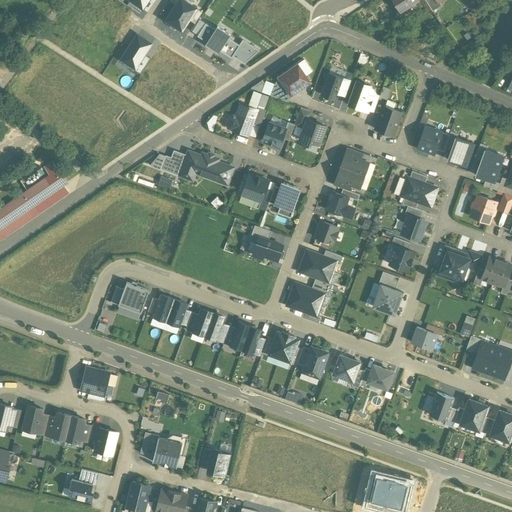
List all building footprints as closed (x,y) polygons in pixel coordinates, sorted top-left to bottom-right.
[(131,0),(144,8),(149,0),(131,0)] [(176,5),(167,20),(182,30),(188,20),(196,8),(183,0),(171,0),(171,2),(176,5)] [(393,0),(400,12),(418,0),(417,0),(393,0)] [(436,0),(425,0),(427,3),(432,11),(441,6),(439,2),(438,2),(436,0)] [(196,8),(188,20),(195,24),(202,12),(196,8)] [(207,42),(215,30),(205,23),(197,36),(207,42)] [(207,42),(205,45),(218,53),(220,51),(228,38),(230,35),(217,26),(215,30),(207,42)] [(144,55),(151,44),(137,35),(121,60),(135,69),(144,55)] [(239,45),(228,38),(220,51),(232,58),(233,56),(240,45),(239,45)] [(240,45),(233,56),(244,64),(259,50),(243,40),(239,45),(240,45)] [(362,52),(359,60),(366,63),(368,61),(370,55),(362,52)] [(150,58),(144,55),(135,69),(134,70),(140,74),(150,58)] [(312,71),(304,60),(297,64),(305,76),(312,71)] [(297,64),(279,77),(291,95),(298,90),(299,89),(302,87),(303,87),(309,82),(305,76),(297,64)] [(343,78),(329,73),(321,95),(335,100),(337,94),(343,78)] [(291,95),(279,77),(277,78),(271,96),(288,102),(291,95)] [(351,81),(343,78),(337,94),(345,97),(351,81)] [(370,86),(357,82),(349,105),(362,109),(362,107),(368,92),(370,86)] [(388,100),(391,90),(383,87),(380,97),(388,100)] [(379,96),(368,92),(362,107),(374,111),(379,96)] [(256,110),(240,104),(236,116),(234,116),(233,116),(229,118),(226,124),(228,128),(248,135),(252,124),(257,110),(256,110)] [(401,113),(384,106),(375,129),(393,136),(401,113)] [(266,110),(257,107),(256,110),(257,110),(252,124),(260,127),(266,110)] [(311,112),(300,108),(294,124),(294,125),(303,129),(307,119),(308,120),(311,112)] [(308,120),(307,119),(303,129),(299,140),(309,144),(310,141),(319,144),(326,126),(308,120)] [(285,129),(282,138),(289,140),(294,125),(294,124),(288,122),(285,129)] [(285,129),(269,124),(263,141),(279,146),(282,138),(285,129)] [(441,132),(425,126),(417,148),(429,152),(430,150),(433,148),(436,149),(442,133),(441,132)] [(449,135),(441,132),(442,133),(436,149),(443,152),(445,148),(449,135)] [(445,148),(452,151),(456,138),(458,134),(450,132),(449,135),(445,148)] [(249,137),(247,145),(261,148),(262,142),(258,141),(258,139),(249,137)] [(473,144),(456,138),(452,151),(449,160),(466,166),(473,144)] [(319,144),(310,141),(309,144),(307,149),(316,153),(319,144)] [(476,157),(482,159),(486,148),(487,149),(488,146),(481,143),(476,157)] [(362,153),(349,148),(346,155),(360,159),(362,153)] [(487,149),(486,148),(482,159),(476,175),(485,179),(495,182),(505,155),(487,149)] [(187,155),(174,150),(171,157),(166,155),(161,168),(179,175),(187,155)] [(219,159),(202,153),(201,156),(188,151),(187,155),(179,175),(193,180),(195,173),(227,184),(234,167),(218,162),(219,159)] [(346,155),(345,154),(341,167),(364,175),(368,163),(360,159),(346,155)] [(41,167),(47,176),(58,169),(52,160),(41,167)] [(47,176),(41,167),(21,181),(27,190),(47,176)] [(364,175),(341,167),(336,179),(337,180),(351,185),(359,188),(364,175)] [(67,183),(58,169),(47,176),(27,190),(0,208),(0,238),(68,192),(63,185),(67,183)] [(427,177),(412,171),(410,178),(425,183),(427,177)] [(262,177),(256,175),(256,176),(249,174),(241,195),(260,202),(261,201),(266,188),(269,181),(262,178),(262,177)] [(410,178),(407,177),(406,181),(400,196),(405,197),(418,202),(431,207),(433,201),(431,198),(433,195),(435,194),(437,188),(425,183),(410,178)] [(171,181),(162,178),(159,185),(168,188),(171,181)] [(406,181),(399,178),(394,193),(400,196),(406,181)] [(505,193),(511,196),(511,193),(511,188),(505,186),(508,180),(502,178),(500,184),(498,191),(505,193)] [(495,182),(485,179),(483,186),(498,191),(500,184),(495,182)] [(351,185),(337,180),(335,186),(343,189),(348,191),(351,185)] [(298,188),(284,182),(282,188),(276,205),(280,206),(290,210),(297,190),(298,188)] [(282,188),(274,186),(272,190),(273,191),(268,202),(276,205),(282,188)] [(272,190),(266,188),(261,201),(260,202),(258,208),(265,211),(268,202),(273,191),(272,190)] [(348,191),(343,189),(341,194),(349,197),(357,200),(359,195),(348,191)] [(290,210),(280,206),(277,213),(291,217),(300,191),(297,190),(290,210)] [(341,194),(332,191),(325,209),(342,215),(349,197),(341,194)] [(511,195),(511,196),(505,193),(502,200),(504,201),(501,210),(509,213),(511,205),(511,195)] [(495,202),(478,196),(476,203),(475,203),(473,203),(472,206),(473,208),(474,208),(471,215),(488,221),(495,202)] [(418,202),(405,197),(402,204),(408,206),(415,209),(416,208),(418,202)] [(422,211),(416,208),(415,209),(408,206),(404,214),(408,216),(419,220),(422,211)] [(419,220),(408,216),(402,233),(419,239),(425,222),(419,220)] [(337,227),(321,221),(315,237),(332,243),(333,240),(335,241),(338,232),(336,231),(337,227)] [(259,237),(268,240),(272,231),(255,225),(252,234),(259,237)] [(268,240),(259,237),(253,255),(262,258),(263,255),(277,260),(283,245),(268,240)] [(410,243),(394,237),(391,245),(395,247),(396,246),(408,250),(410,243)] [(408,250),(396,246),(395,247),(389,264),(407,271),(414,252),(408,250)] [(468,255),(446,247),(438,270),(452,275),(455,281),(460,278),(464,279),(468,268),(472,257),(468,255)] [(302,261),(333,272),(337,261),(306,250),(302,261)] [(483,256),(469,252),(468,255),(472,257),(468,268),(477,271),(478,268),(483,256)] [(500,261),(489,257),(484,270),(481,278),(482,279),(492,282),(500,261)] [(333,272),(302,261),(298,271),(324,280),(329,282),(333,272)] [(511,265),(500,261),(492,282),(503,286),(504,287),(507,278),(511,265)] [(478,268),(477,271),(473,283),(480,286),(482,279),(481,278),(484,270),(478,268)] [(380,285),(395,290),(400,278),(383,272),(379,284),(380,285)] [(315,278),(313,283),(331,289),(333,284),(329,282),(324,280),(315,278)] [(511,280),(507,278),(504,287),(503,286),(500,293),(507,295),(511,282),(511,280)] [(127,283),(124,290),(120,304),(142,311),(149,290),(127,283)] [(290,294),(321,305),(325,294),(311,289),(294,283),(290,294)] [(313,283),(311,289),(329,295),(331,290),(331,289),(313,283)] [(395,290),(380,285),(373,307),(394,314),(399,301),(401,301),(404,293),(395,290)] [(124,290),(116,287),(111,301),(120,304),(124,290)] [(321,305),(290,294),(286,306),(302,312),(317,317),(321,305)] [(174,300),(162,295),(159,301),(155,314),(153,317),(166,322),(174,300)] [(148,311),(155,314),(159,301),(153,298),(148,311)] [(187,304),(174,300),(166,322),(179,327),(181,323),(185,310),(187,304)] [(213,314),(201,309),(193,332),(205,336),(213,314)] [(192,312),(185,310),(181,323),(187,326),(192,313),(192,312)] [(317,317),(302,312),(301,317),(318,323),(320,318),(317,317)] [(186,329),(193,332),(199,316),(192,313),(187,326),(186,329)] [(224,318),(213,314),(205,336),(216,340),(224,318)] [(469,336),(475,318),(466,316),(461,334),(469,336)] [(216,340),(223,342),(229,326),(222,323),(216,340)] [(251,327),(239,323),(237,329),(231,345),(243,350),(251,327)] [(427,325),(425,330),(438,334),(442,336),(444,330),(427,325)] [(237,329),(229,326),(223,342),(231,345),(237,329)] [(262,331),(251,327),(243,350),(254,353),(259,337),(262,331)] [(425,330),(417,328),(412,344),(433,351),(438,334),(425,330)] [(280,358),(288,334),(277,331),(274,340),(269,354),(280,358)] [(367,333),(365,338),(377,342),(379,337),(367,333)] [(288,334),(280,358),(290,362),(296,347),(299,338),(288,334)] [(477,354),(482,341),(482,340),(471,336),(466,350),(477,354)] [(267,340),(259,337),(254,353),(262,356),(267,340)] [(268,356),(269,354),(274,340),(268,338),(263,354),(268,356)] [(488,374),(498,347),(482,341),(477,354),(472,368),(488,374)] [(329,351),(311,345),(309,349),(303,365),(301,371),(320,377),(329,351)] [(296,347),(290,362),(290,364),(296,366),(297,363),(302,349),(296,347)] [(303,347),(297,363),(303,365),(309,349),(303,347)] [(504,380),(509,366),(511,358),(511,352),(498,347),(488,374),(504,380)] [(361,362),(340,354),(333,375),(354,383),(358,370),(361,362)] [(393,372),(372,365),(370,371),(366,382),(387,389),(393,372)] [(110,373),(86,367),(81,390),(88,392),(104,396),(104,395),(107,385),(110,374),(110,373)] [(365,369),(364,372),(362,379),(359,386),(364,387),(370,371),(365,369)] [(358,370),(354,383),(353,386),(359,388),(359,386),(362,379),(364,372),(358,370)] [(110,374),(107,385),(114,387),(117,376),(110,374)] [(167,401),(169,395),(158,391),(156,398),(167,401)] [(104,396),(88,392),(87,398),(105,402),(106,396),(104,395),(104,396)] [(454,398),(438,393),(430,415),(446,420),(451,408),(454,398)] [(487,407),(469,400),(460,424),(479,431),(484,417),(487,407)] [(0,428),(7,430),(8,425),(12,409),(12,407),(0,403),(0,428)] [(23,429),(37,432),(42,414),(43,409),(29,405),(23,429)] [(458,411),(451,408),(446,420),(445,425),(453,427),(454,422),(458,411)] [(454,422),(460,424),(465,410),(460,408),(458,411),(454,422)] [(21,411),(12,409),(8,425),(18,427),(21,411)] [(511,415),(499,410),(495,421),(490,435),(509,442),(511,433),(511,415)] [(72,415),(56,411),(55,417),(49,415),(45,434),(51,435),(50,437),(65,440),(72,415)] [(223,424),(226,413),(218,411),(214,422),(223,424)] [(49,415),(42,414),(37,432),(45,434),(49,415)] [(85,418),(72,415),(65,440),(81,444),(82,440),(88,441),(92,426),(84,424),(85,418)] [(479,431),(485,433),(490,419),(484,417),(479,431)] [(495,421),(490,419),(485,433),(490,435),(495,421)] [(88,441),(96,443),(100,428),(92,426),(88,441)] [(118,433),(100,428),(96,443),(95,450),(113,455),(118,433)] [(160,435),(146,431),(140,452),(154,456),(159,437),(160,435)] [(187,445),(159,437),(154,456),(153,462),(175,468),(179,455),(184,456),(187,445)] [(208,467),(212,450),(205,448),(201,466),(208,467)] [(9,451),(0,449),(0,461),(6,463),(9,451)] [(212,450),(208,467),(207,472),(226,476),(231,453),(212,449),(212,450)] [(0,461),(0,479),(6,480),(10,464),(6,463),(0,461)] [(99,473),(82,469),(79,480),(93,484),(96,485),(99,473)] [(362,471),(359,483),(370,486),(373,474),(362,471)] [(380,476),(373,474),(370,486),(366,502),(377,505),(376,509),(389,511),(394,511),(395,509),(405,511),(412,484),(406,482),(406,480),(398,478),(397,480),(388,478),(388,476),(380,474),(380,476)] [(79,480),(72,479),(68,496),(91,502),(94,491),(91,490),(93,484),(79,480)] [(150,485),(131,481),(125,509),(138,511),(144,511),(147,502),(150,485)] [(169,511),(174,492),(162,489),(159,500),(156,511),(159,511),(169,511)] [(187,495),(174,492),(169,511),(182,511),(184,506),(187,495)] [(213,511),(216,502),(200,498),(197,509),(196,511),(213,511)] [(152,503),(150,511),(156,511),(159,500),(153,499),(152,503)] [(150,511),(152,503),(147,502),(144,511),(150,511)]
